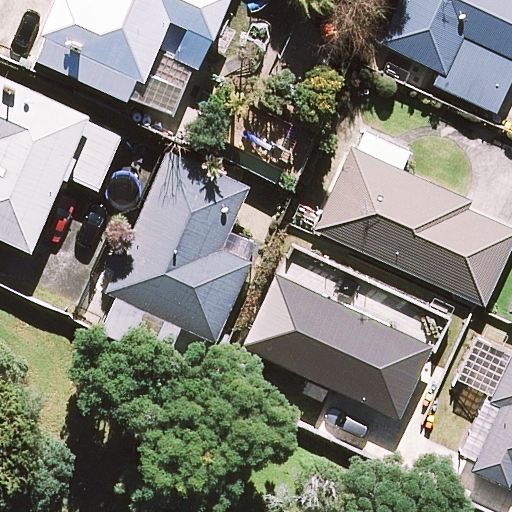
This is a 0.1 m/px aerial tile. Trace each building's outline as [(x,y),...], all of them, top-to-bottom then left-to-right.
[(133,100),(168,20),(183,26),(170,56),(199,69),(229,0),(57,0),(44,31),(92,52),(81,77),(133,100)] [(511,0),(402,0),(383,45),(440,70),(434,85),(497,112),(511,76),(511,0)] [(320,27),(279,14),(259,77),(299,90),(320,27)] [(123,135),(0,78),(0,235),(31,249),(65,175),(98,190),(123,135)] [(469,202),(353,148),(316,230),(483,307),(511,243),(511,229),(466,209),(469,202)] [(250,187),(170,151),(106,292),(215,341),(252,261),(222,248),(250,187)] [(511,362),(491,407),(500,411),(473,469),(509,486),(511,478),(511,362)] [(436,427),(365,393),(344,438),(415,472),(436,427)]
